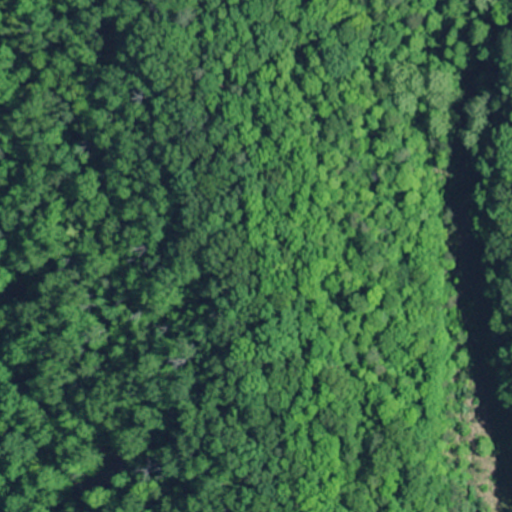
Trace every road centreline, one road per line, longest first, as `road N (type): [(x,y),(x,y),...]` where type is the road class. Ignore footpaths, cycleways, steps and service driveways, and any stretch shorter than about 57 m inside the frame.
road 1 (residential): [(0,324),(98,511)]
road 2 (residential): [(24,511),(0,381)]
